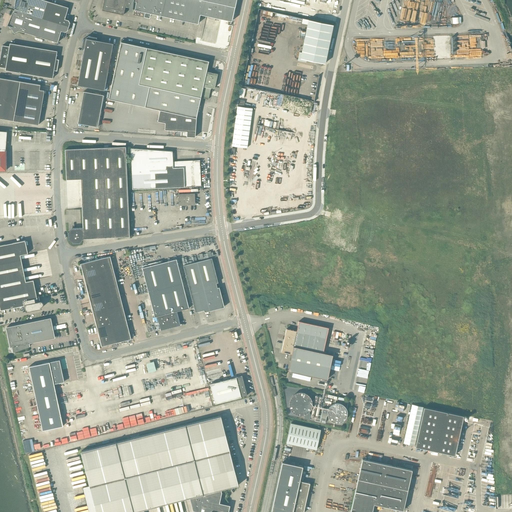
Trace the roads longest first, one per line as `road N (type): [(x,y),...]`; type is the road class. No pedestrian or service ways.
road 1 (unclassified): [(346,0),(322,119),(316,210),(220,228)]
road 2 (unclassified): [(243,319),(90,355),(63,254)]
road 3 (track): [(316,210),(511,256)]
road 4 (unclassified): [(249,511),(267,415),(243,319)]
road 5 (unclassified): [(217,146),(57,134)]
road 6 (unclassified): [(63,254),(220,228)]
road 7 (unclassified): [(233,58),(78,23)]
road 8 (unclassified): [(63,254),(57,134)]
